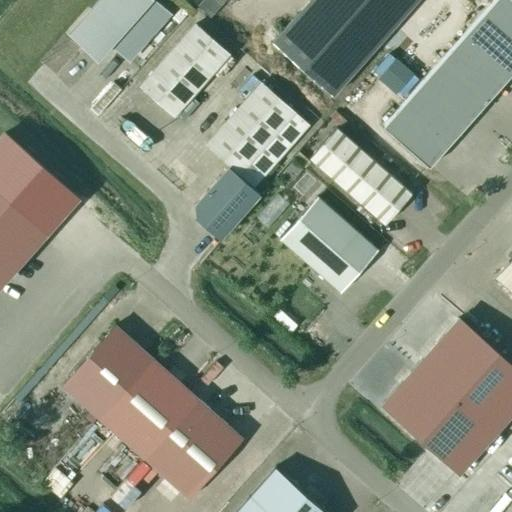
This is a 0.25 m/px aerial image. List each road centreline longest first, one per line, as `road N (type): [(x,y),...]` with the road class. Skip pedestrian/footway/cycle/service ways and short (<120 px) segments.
road 1 (unclassified): [(511,179),(304,414)]
road 2 (unclassified): [(304,414),(133,264)]
road 3 (unclassified): [(304,414),(412,511)]
